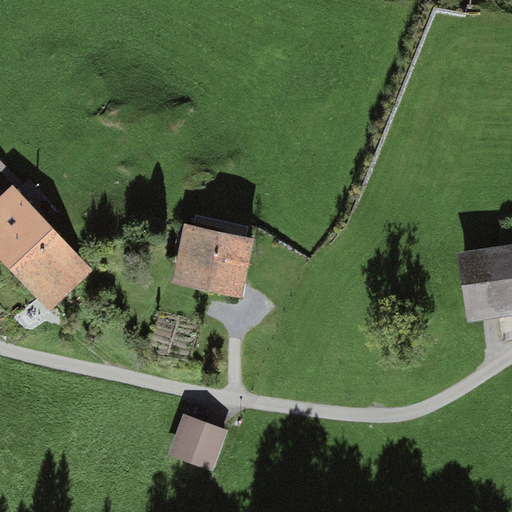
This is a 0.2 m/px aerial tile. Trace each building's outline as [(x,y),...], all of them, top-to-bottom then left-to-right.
[(0,248),(9,258),(43,225),(44,226),(59,211),(29,179),(0,205),(0,248)] [(176,275),(242,290),(252,244),(244,242),(247,228),(196,216),(193,230),(186,229),(176,275)] [(44,226),(43,225),(9,258),(52,303),(86,271),(66,249),(44,226)] [(511,251),(463,259),(471,311),(511,304),(511,251)] [(0,274),(0,326),(25,308),(0,274)] [(210,465),(221,433),(186,420),(174,452),(210,465)]
